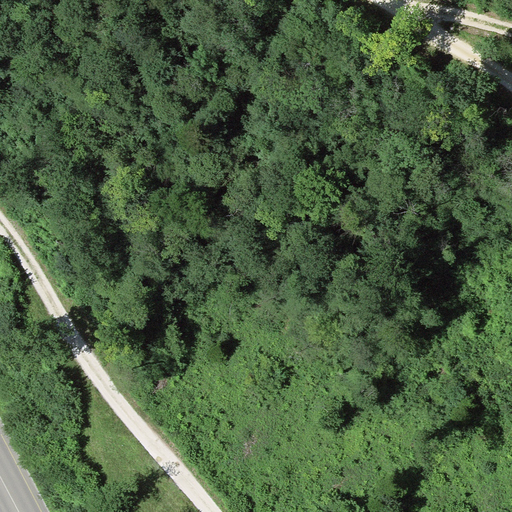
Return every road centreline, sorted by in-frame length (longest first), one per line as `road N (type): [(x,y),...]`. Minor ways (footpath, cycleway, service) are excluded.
road 1 (track): [(0,223),(82,356),(210,511)]
road 2 (track): [(511,82),(381,0)]
road 3 (track): [(386,3),(511,30)]
